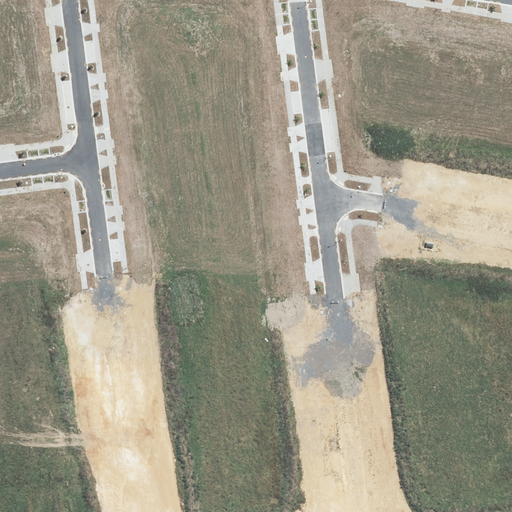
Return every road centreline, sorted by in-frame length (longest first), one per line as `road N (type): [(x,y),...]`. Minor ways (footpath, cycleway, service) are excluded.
road 1 (unknown): [(326,259),(353,511)]
road 2 (unknown): [(102,274),(132,511)]
road 3 (residential): [(298,0),(318,186)]
road 4 (residential): [(68,0),(86,161)]
road 5 (unknown): [(379,196),(511,216)]
